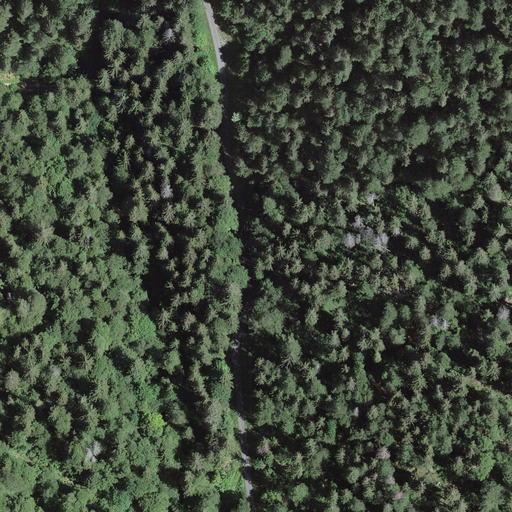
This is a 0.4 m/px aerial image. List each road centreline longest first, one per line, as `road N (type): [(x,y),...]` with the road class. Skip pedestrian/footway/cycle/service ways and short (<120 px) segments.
road 1 (track): [(203,0),(245,263),(233,347),(245,511)]
road 2 (track): [(95,0),(88,80),(0,85)]
